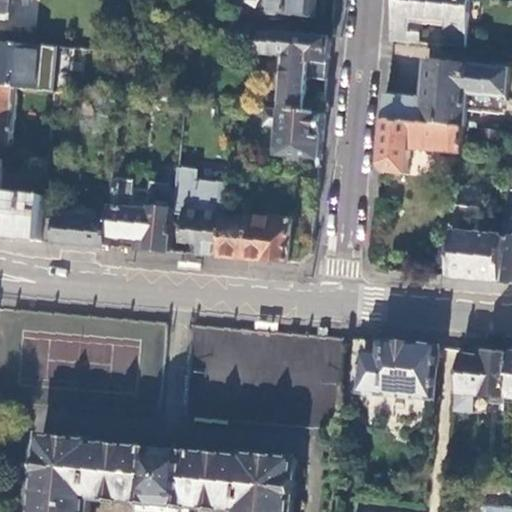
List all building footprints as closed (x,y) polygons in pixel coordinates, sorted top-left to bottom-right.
[(0,0),(0,14),(13,15),(14,0),(0,0)] [(314,17),(315,0),(271,0),(271,13),(314,17)] [(395,0),(393,23),(392,40),(421,43),(422,24),(423,16),(448,20),(447,26),(445,45),(476,48),(477,29),(468,27),(470,0),(395,0)] [(423,16),(422,24),(447,26),(448,20),(423,16)] [(330,65),(332,38),(261,32),(260,54),(291,57),(286,110),(308,112),(311,79),(328,81),(330,65)] [(47,46),(10,43),(0,41),(0,87),(19,89),(42,91),(47,46)] [(424,103),(386,101),(386,105),(385,120),(466,127),(467,108),(499,110),(501,95),(508,96),(510,71),(428,63),(424,103)] [(171,79),(149,77),(147,100),(151,100),(168,102),(171,79)] [(19,89),(0,87),(0,144),(15,146),(19,89)] [(57,104),(81,106),(83,97),(58,94),(57,104)] [(120,111),(120,106),(121,98),(121,97),(100,95),(98,108),(120,111)] [(150,109),(151,100),(147,100),(121,98),(120,106),(150,109)] [(265,126),(281,128),(282,110),(269,109),(269,111),(267,110),(265,126)] [(308,112),(286,110),(282,110),(279,156),(321,159),(323,144),(325,114),(308,112)] [(463,154),(466,127),(385,120),(382,153),(380,168),(384,172),(409,175),(412,149),(463,154)] [(498,140),(499,130),(485,128),(484,139),(498,140)] [(50,165),(50,156),(34,154),(33,163),(50,165)] [(0,161),(0,238),(8,239),(43,242),(45,219),(46,198),(3,192),(5,162),(0,161)] [(198,181),(199,169),(179,168),(178,180),(175,214),(185,215),(183,243),(200,244),(199,255),(210,256),(222,257),(226,213),(225,213),(226,204),(228,184),(198,181)] [(175,214),(178,180),(150,178),(150,186),(137,185),(137,176),(114,174),(110,222),(108,238),(136,240),(148,241),(147,251),(172,253),(175,214)] [(245,205),(226,204),(225,213),(226,213),(222,257),(259,261),(290,263),(294,220),(270,217),(270,219),(251,218),(250,226),(243,226),(245,205)] [(481,208),(457,206),(451,276),(473,278),(500,280),(504,236),(479,234),(481,208)] [(45,219),(43,242),(77,245),(107,247),(108,238),(110,222),(91,220),(91,216),(71,214),(71,209),(59,208),(58,220),(45,219)] [(511,212),(507,212),(504,236),(500,280),(511,281),(511,212)] [(148,241),(136,240),(136,250),(147,251),(148,241)] [(334,423),(340,336),(192,327),(190,368),(200,369),(198,401),(222,402),(221,415),(281,419),(281,420),(334,423)] [(406,344),(379,341),(378,353),(364,352),(361,393),(436,400),(442,347),(406,344)] [(511,352),(494,351),(488,351),(488,356),(462,355),(458,393),(508,397),(511,353),(511,352)] [(290,511),(292,493),(288,493),(289,484),(290,484),(291,469),(290,469),(292,456),(271,454),(271,453),(258,452),(257,453),(237,451),(237,454),(220,452),(220,451),(207,450),(207,451),(188,449),(188,448),(175,447),(175,448),(153,446),(153,445),(138,444),(138,445),(121,444),(121,442),(107,441),(107,443),(90,441),(90,438),(69,436),(70,435),(55,434),(55,435),(34,434),(26,511),(86,511),(87,500),(101,500),(101,502),(115,503),(116,501),(132,502),(132,511),(191,511),(192,509),(231,511),(290,511)]
